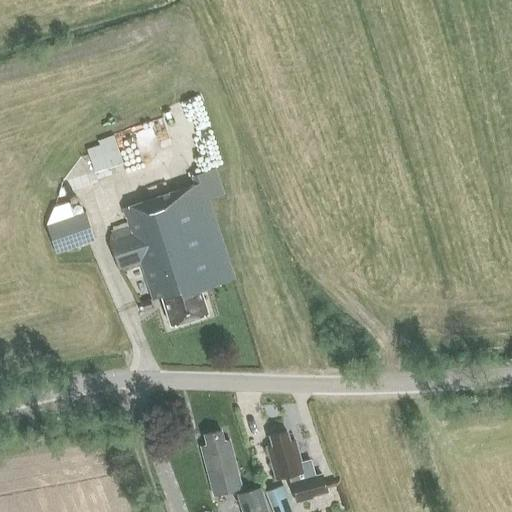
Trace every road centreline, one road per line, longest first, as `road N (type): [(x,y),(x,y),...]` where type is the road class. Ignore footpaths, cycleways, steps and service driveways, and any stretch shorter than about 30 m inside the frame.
road 1 (tertiary): [(511,377),(346,386),(113,380),(0,402)]
road 2 (track): [(113,380),(159,511)]
